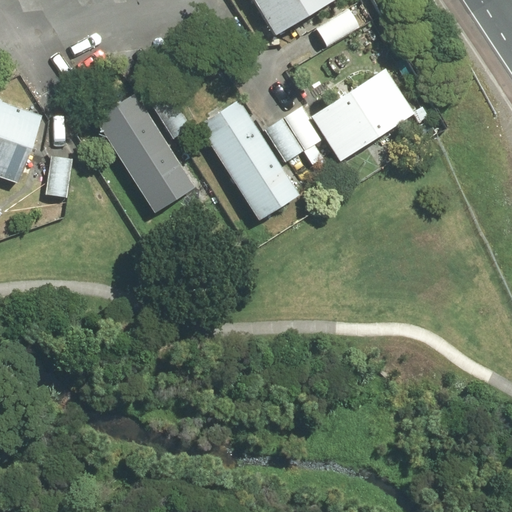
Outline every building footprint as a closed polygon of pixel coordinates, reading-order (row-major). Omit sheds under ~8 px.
[(251,0),(276,38),(336,0),(251,0)] [(375,23),(361,0),(358,0),(308,31),(322,54),(375,23)] [(355,64),(344,48),(325,62),(336,78),(355,64)] [(387,69),(313,115),(342,161),(416,115),(387,69)] [(196,186),(138,92),(97,117),(155,211),(196,186)] [(300,195),(239,98),(197,124),(259,221),(300,195)] [(0,174),(20,181),(43,113),(0,99),(0,174)] [(63,221),(67,160),(50,159),(50,150),(32,150),(29,198),(38,198),(37,219),(63,221)]
